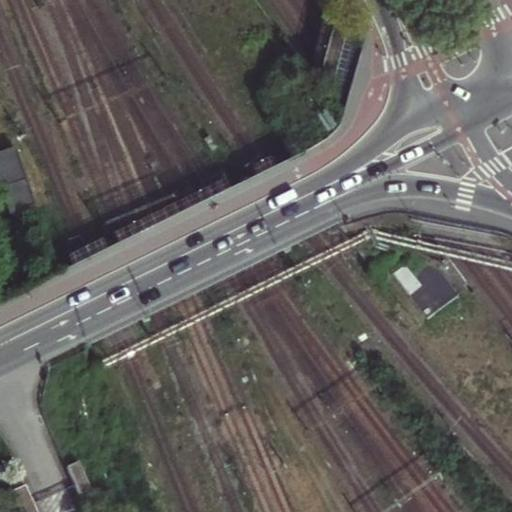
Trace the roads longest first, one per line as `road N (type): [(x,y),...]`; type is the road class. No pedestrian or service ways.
road 1 (primary): [(397,127),(320,180),(0,336)]
road 2 (primary): [(0,361),(291,219)]
road 3 (primary): [(291,219),(355,197),(422,189),(511,208)]
road 4 (primary): [(291,219),(467,123)]
road 5 (tertiary): [(381,0),(403,88),(397,127)]
